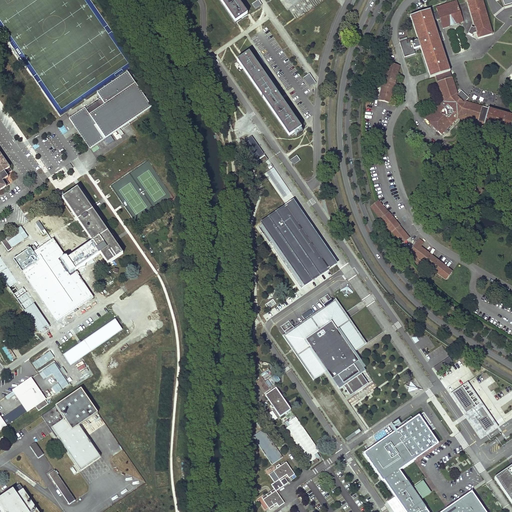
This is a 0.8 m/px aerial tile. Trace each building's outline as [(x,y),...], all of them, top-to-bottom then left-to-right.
[(220,0),(236,21),(246,14),(236,0),(220,0)] [(255,9),(262,5),(259,0),(258,0),(252,4),(255,9)] [(466,0),(475,28),(473,28),(471,27),(468,34),(472,36),(473,33),(476,32),(478,38),(492,34),(481,0),(466,0)] [(441,19),(442,21),(444,28),(463,22),(459,11),(460,11),(459,9),(458,9),(457,6),(456,6),(455,2),(436,8),(438,12),(436,13),(439,20),(441,19)] [(436,23),(442,21),(441,19),(439,20),(436,13),(431,14),(430,10),(411,16),(418,40),(412,43),(409,34),(398,38),(404,57),(415,54),(414,49),(420,47),(430,78),(436,76),(449,72),(448,67),(450,66),(436,23)] [(280,88),(276,91),(249,53),(245,56),(238,61),(290,136),(301,128),(282,100),(286,96),(284,94),(280,88)] [(399,67),(385,63),(382,77),(384,77),(379,100),(390,103),(399,67)] [(76,129),(90,150),(153,108),(128,72),(97,93),(100,98),(69,119),(76,129)] [(457,93),(449,72),(436,76),(444,100),(425,119),(441,135),(457,118),(476,124),(483,126),(484,124),(510,131),(511,125),(511,115),(466,102),(465,101),(464,103),(456,96),(458,94),(457,93)] [(309,73),(302,78),(309,87),(315,82),(309,73)] [(63,134),(67,131),(63,124),(58,128),(63,134)] [(264,153),(252,136),(244,142),(256,159),(264,153)] [(0,192),(10,185),(8,181),(9,177),(9,174),(12,171),(0,152),(0,192)] [(256,161),(259,166),(268,160),(265,154),(256,161)] [(297,155),(291,159),(295,164),(301,160),(297,155)] [(274,167),(265,173),(284,203),(289,200),(286,196),(291,193),(274,167)] [(85,198),(78,188),(70,193),(65,197),(63,198),(93,242),(67,259),(74,270),(100,252),(108,264),(122,254),(115,243),(108,233),(101,222),(92,209),(85,198)] [(292,201),(256,227),(300,291),(336,265),(314,232),(292,201)] [(388,213),(378,201),(376,202),(370,207),(381,219),(380,219),(389,230),(391,232),(392,232),(401,243),(408,238),(398,225),(399,225),(389,213),(388,213)] [(27,237),(20,227),(1,241),(8,251),(27,237)] [(55,238),(62,245),(67,241),(60,234),(55,238)] [(33,246),(14,259),(57,322),(93,297),(53,239),(36,250),(33,246)] [(423,243),(419,240),(408,254),(412,257),(414,255),(445,279),(451,271),(420,247),(423,243)] [(284,335),(282,336),(313,380),(324,372),(327,371),(328,374),(339,389),(344,386),(350,395),(359,390),(368,383),(361,374),(365,371),(354,355),(353,353),(366,343),(345,313),(335,299),(332,301),(331,299),(323,305),(324,307),(294,328),(292,326),(284,331),(286,334),(284,335)] [(304,319),(312,313),(310,310),(302,315),(304,319)] [(70,365),(123,329),(115,319),(81,342),(80,340),(78,342),(79,343),(63,354),(70,365)] [(10,361),(13,359),(6,346),(3,348),(10,361)] [(449,357),(443,361),(447,366),(453,362),(449,357)] [(442,362),(434,367),(437,372),(445,367),(442,362)] [(56,363),(42,371),(56,394),(70,386),(56,363)] [(262,377),(256,382),(263,393),(269,389),(262,377)] [(0,429),(5,425),(5,424),(27,409),(28,410),(35,405),(39,410),(48,404),(31,379),(13,391),(14,394),(16,393),(22,402),(0,417),(0,429)] [(496,422),(467,380),(450,393),(465,413),(469,411),(469,412),(482,431),(495,423),(496,422)] [(275,388),(265,395),(280,417),(290,409),(275,388)] [(99,414),(82,390),(57,408),(65,420),(52,429),(81,471),(101,458),(81,427),(99,414)] [(341,422),(347,417),(338,404),(332,409),(341,422)] [(268,413),(271,421),(277,419),(273,411),(268,413)] [(45,414),(43,416),(47,423),(52,420),(51,418),(49,420),(45,414)] [(418,416),(396,431),(415,459),(438,444),(428,430),(418,416)] [(285,429),(309,463),(316,458),(317,459),(320,457),(317,453),(319,451),(296,417),(288,422),(287,420),(284,422),(287,427),(285,429)] [(339,433),(344,429),(340,423),(334,426),(339,433)] [(253,436),(273,464),(283,457),(263,429),(253,436)] [(351,444),(363,436),(359,430),(347,438),(351,444)] [(415,459),(396,431),(374,446),(364,453),(383,481),(384,480),(393,474),(400,470),(415,459)] [(44,454),(36,442),(30,446),(38,458),(44,454)] [(295,474),(287,462),(281,466),(280,464),(277,466),(278,468),(270,474),(275,482),(272,484),(275,488),(277,490),(288,482),(285,478),(288,476),(290,478),(295,474)] [(511,465),(495,477),(511,500),(511,465)] [(75,500),(54,470),(49,474),(69,504),(75,500)] [(407,480),(400,470),(393,474),(384,480),(398,500),(406,511),(428,511),(425,508),(426,507),(421,500),(432,492),(428,486),(423,479),(413,486),(408,479),(407,480)] [(37,511),(19,485),(0,497),(0,509),(2,511),(0,511),(37,511)] [(262,497),(270,508),(277,503),(280,506),(285,503),(277,490),(275,488),(262,497)] [(484,511),(471,492),(446,510),(442,511),(484,511)]
